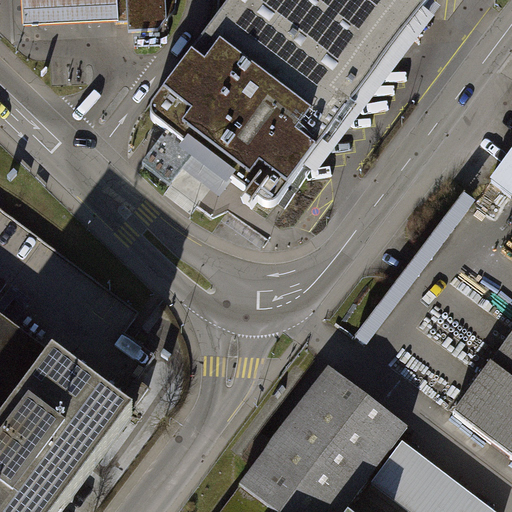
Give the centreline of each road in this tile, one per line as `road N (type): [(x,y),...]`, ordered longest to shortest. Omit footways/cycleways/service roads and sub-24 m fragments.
road 1 (secondary): [(511,25),(330,261),(291,290),(230,302)]
road 2 (secondary): [(97,182),(121,232),(199,299),(230,302)]
road 3 (secondary): [(230,302),(225,278),(211,263),(97,182)]
road 4 (residential): [(206,425),(229,408),(249,369),(251,336),(230,302)]
road 5 (residential): [(230,302),(206,425)]
road 6 (secondary): [(11,98),(97,182)]
